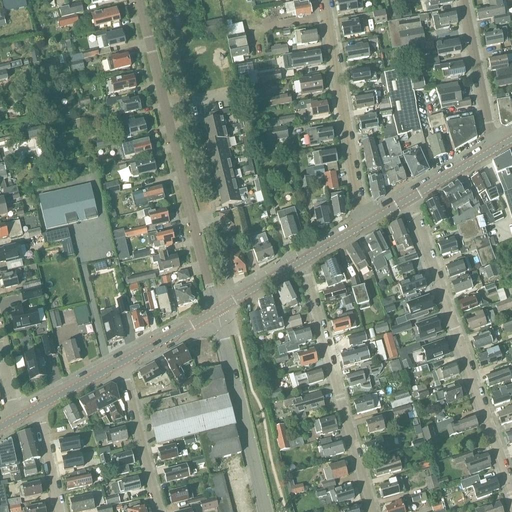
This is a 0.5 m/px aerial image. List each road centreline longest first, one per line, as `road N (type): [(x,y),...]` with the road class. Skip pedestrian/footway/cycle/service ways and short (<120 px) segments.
road 1 (residential): [(215,311),(139,0)]
road 2 (residential): [(408,199),(511,492)]
road 3 (residential): [(373,511),(301,261)]
road 4 (residential): [(362,226),(322,0)]
road 5 (residential): [(264,511),(215,311)]
road 6 (residential): [(489,152),(461,0)]
road 7 (residential): [(158,511),(120,363)]
